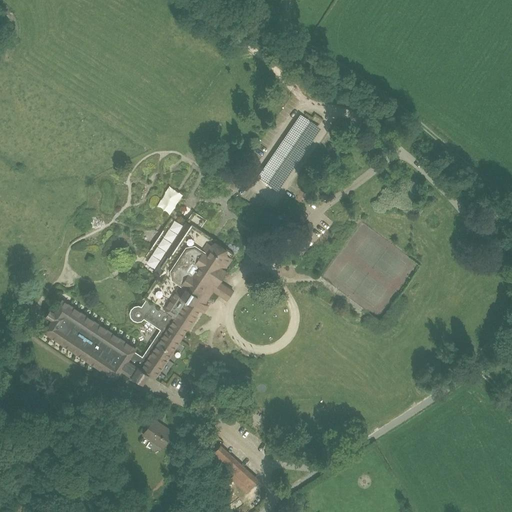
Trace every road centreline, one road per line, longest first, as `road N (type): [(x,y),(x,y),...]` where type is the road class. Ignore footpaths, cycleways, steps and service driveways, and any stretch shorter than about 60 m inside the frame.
road 1 (unclassified): [(265,511),(466,374),(511,308)]
road 2 (unclassified): [(295,84),(393,150),(511,252)]
